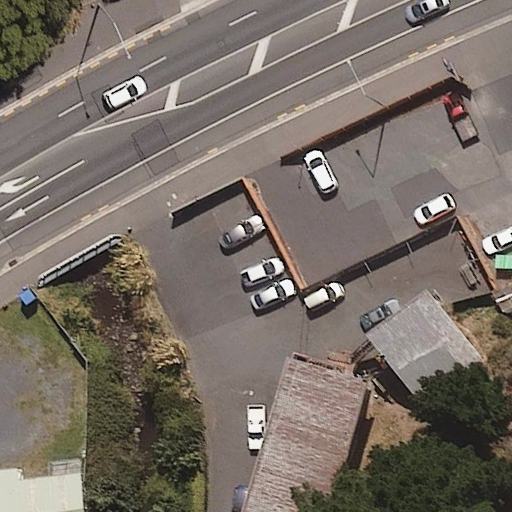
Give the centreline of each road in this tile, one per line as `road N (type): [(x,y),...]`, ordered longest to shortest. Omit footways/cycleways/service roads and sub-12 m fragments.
road 1 (secondary): [(432,0),(159,122),(0,210)]
road 2 (secondary): [(0,149),(83,100),(302,0)]
